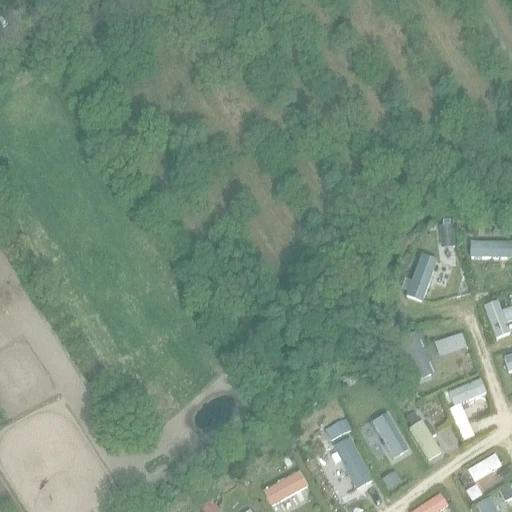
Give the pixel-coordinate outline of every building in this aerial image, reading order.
[(477,224),(468,224),(468,228),(468,235),(477,235),(477,228),(477,224)] [(446,227),(441,227),(441,230),(442,237),(454,237),(453,227),(449,227),(446,227)] [(506,246),(474,246),(474,258),(506,258),(506,246)] [(438,266),(424,261),(409,300),(424,305),(438,266)] [(501,304),(486,309),(498,341),(511,336),(511,334),(509,326),(511,324),(511,310),(504,313),(501,304)] [(399,343),(416,386),(435,378),(418,335),(399,343)] [(460,336),(433,345),(438,359),(465,350),(460,336)] [(388,374),(378,381),(386,392),(396,384),(388,374)] [(482,382),(451,396),(457,410),(488,396),(482,382)] [(369,425),(393,464),(411,453),(387,414),(369,425)] [(345,421),(326,431),(332,441),(350,431),(345,421)] [(425,424),(412,432),(431,464),(444,457),(425,424)] [(467,425),(456,429),(462,443),(472,438),(467,425)] [(331,451),(353,491),(371,481),(349,440),(331,451)] [(497,458),(470,474),(476,485),(504,468),(497,458)] [(511,476),(508,470),(499,475),(505,484),(511,479),(511,476)] [(394,474),(383,480),(389,490),(400,484),(394,474)] [(302,475),(265,495),(273,509),(310,489),(302,475)] [(511,492),(509,487),(499,492),(504,502),(511,497),(511,492)] [(442,497),(418,511),(445,511),(450,509),(442,497)] [(215,511),(209,502),(201,506),(204,511),(215,511)]
